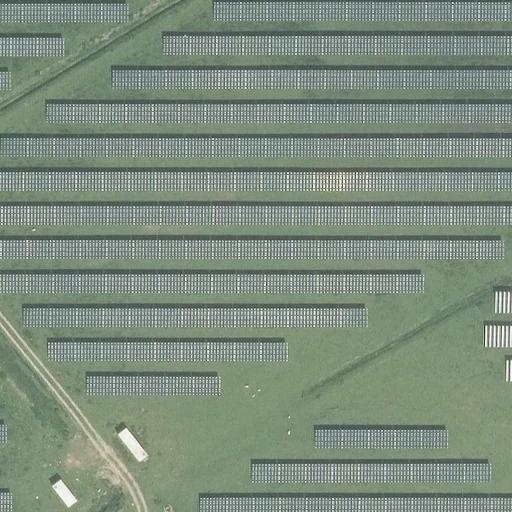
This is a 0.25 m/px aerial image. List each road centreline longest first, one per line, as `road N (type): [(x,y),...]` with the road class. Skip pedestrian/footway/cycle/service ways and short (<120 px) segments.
road 1 (track): [(132,494),(199,474),(333,414),(374,409),(461,423),(511,471)]
road 2 (track): [(0,322),(97,441),(139,511)]
